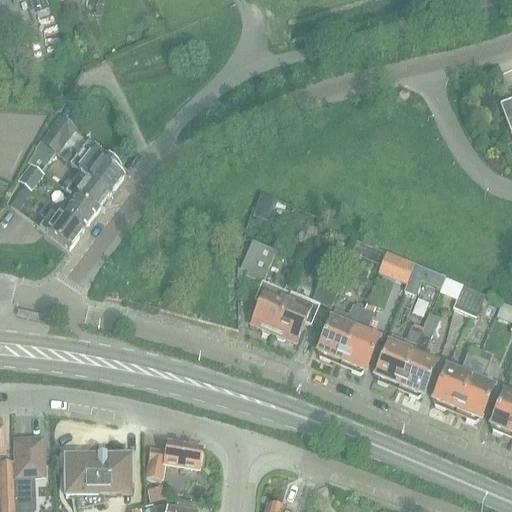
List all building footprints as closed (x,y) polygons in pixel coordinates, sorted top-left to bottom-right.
[(511,102),(500,106),(511,138),(511,102)] [(50,129),(38,146),(52,156),(53,157),(54,158),(67,141),(50,129)] [(52,156),(38,146),(33,153),(35,154),(28,165),(40,174),(53,157),(52,156)] [(88,162),(79,176),(110,198),(123,180),(117,175),(120,171),(95,153),(88,162)] [(28,167),(16,184),(22,189),(29,194),(42,177),(28,167)] [(78,191),(73,199),(96,217),(110,198),(79,176),(74,172),(66,182),(78,191)] [(22,189),(15,198),(23,204),(30,195),(29,194),(22,189)] [(45,206),(55,214),(83,234),(96,217),(73,199),(65,209),(61,205),(55,213),(45,206)] [(52,226),(45,235),(69,253),(83,234),(55,214),(45,206),(38,215),(52,226)] [(298,215),(295,223),(307,228),(310,220),(298,215)] [(229,256),(240,246),(226,231),(215,240),(229,256)] [(357,244),(352,256),(365,262),(370,250),(357,244)] [(275,255),(251,245),(239,273),(263,283),(275,255)] [(384,255),(376,275),(391,281),(399,262),(384,255)] [(405,289),(414,268),(403,264),(394,285),(405,289)] [(414,268),(405,289),(415,294),(424,273),(414,268)] [(440,272),(434,286),(450,293),(456,279),(440,272)] [(329,312),(337,293),(319,285),(311,303),(318,306),(318,308),(329,312)] [(270,337),(272,337),(288,298),(261,287),(254,305),(258,307),(249,328),(261,333),(261,335),(267,338),(270,337)] [(462,317),(472,293),(461,289),(451,312),(462,317)] [(472,293),(462,317),(474,321),(483,298),(472,293)] [(317,311),(288,298),(272,337),(276,339),(276,342),(281,344),(284,343),(295,348),(304,326),(309,328),(317,311)] [(504,316),(508,304),(494,300),(491,312),(504,316)] [(333,314),(316,356),(318,357),(319,361),(328,365),(331,363),(340,366),(361,314),(352,310),(348,320),(333,314)] [(372,319),(361,314),(340,366),(350,370),(350,375),(358,378),(362,376),(364,376),(377,344),(364,338),(372,319)] [(428,317),(419,339),(398,391),(407,395),(407,399),(416,403),(420,400),(422,401),(435,368),(421,363),(429,343),(438,321),(428,317)] [(389,388),(398,391),(419,339),(409,335),(401,354),(387,348),(374,381),(376,382),(376,386),(385,390),(389,388)] [(472,374),(477,361),(466,357),(461,370),(472,374)] [(477,361),(472,374),(483,378),(488,366),(477,361)] [(447,412),(455,415),(468,382),(445,373),(431,405),(433,406),(434,410),(442,414),(447,412)] [(493,393),(468,382),(455,415),(464,419),(464,423),(473,427),(478,425),(479,425),(493,393)] [(504,437),(511,439),(511,401),(502,398),(489,430),(491,431),(491,435),(501,439),(504,437)] [(13,511),(32,511),(31,481),(42,481),(41,443),(13,444),(14,448),(12,449),(12,464),(13,475),(13,491),(13,511)] [(161,483),(164,467),(198,474),(202,451),(167,445),(165,455),(150,452),(145,480),(161,483)] [(127,497),(127,494),(126,460),(65,460),(65,498),(98,498),(127,497)] [(163,489),(147,492),(150,505),(166,502),(163,489)] [(13,511),(13,491),(0,491),(0,511),(13,511)]
